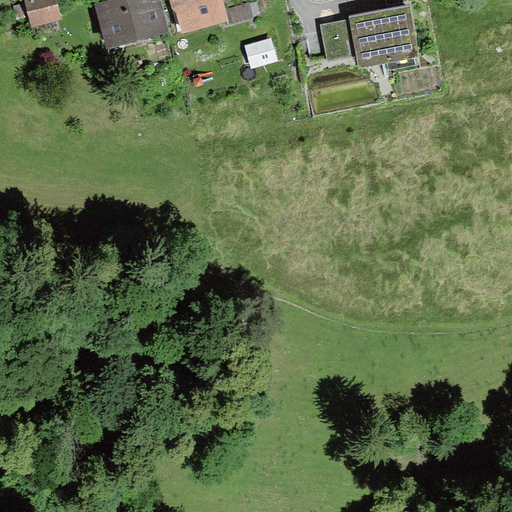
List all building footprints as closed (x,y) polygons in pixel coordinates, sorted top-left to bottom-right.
[(55,0),(24,0),(32,29),(61,21),(55,0)] [(113,0),(93,6),(106,54),(170,37),(159,0),(113,0)] [(168,0),(172,12),(177,15),(182,37),(228,25),(225,10),(222,0),(168,0)] [(251,3),(225,10),(228,25),(230,27),(256,21),(251,3)] [(419,60),(409,8),(348,19),(349,23),(321,28),(328,64),(357,59),(360,72),(419,60)] [(273,40),(245,48),(251,69),(279,62),(273,40)]
